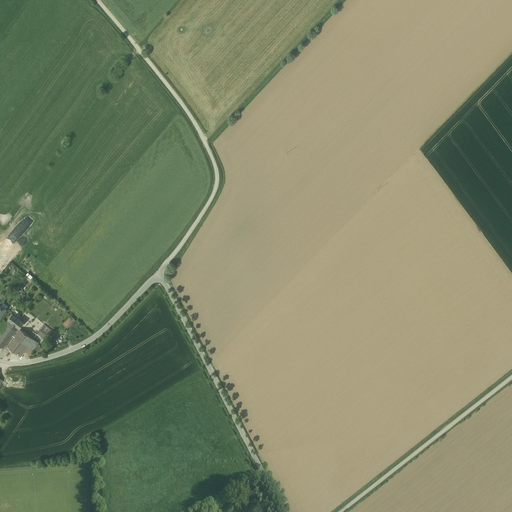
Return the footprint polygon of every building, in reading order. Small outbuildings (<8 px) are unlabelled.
[(24,322),(12,313),(7,319),(8,320),(18,327),(19,328),(24,322)] [(71,316),(50,337),(55,341),(76,320),(71,316)] [(8,320),(7,321),(3,318),(0,321),(0,345),(3,348),(18,327),(8,320)] [(45,324),(37,333),(41,336),(41,337),(45,340),(53,331),(45,324)] [(20,329),(8,345),(21,355),(24,351),(31,342),(36,346),(37,344),(39,343),(27,334),(27,333),(26,332),(25,333),(20,329)] [(31,342),(24,351),(25,351),(30,355),(34,348),(36,346),(31,342)]
